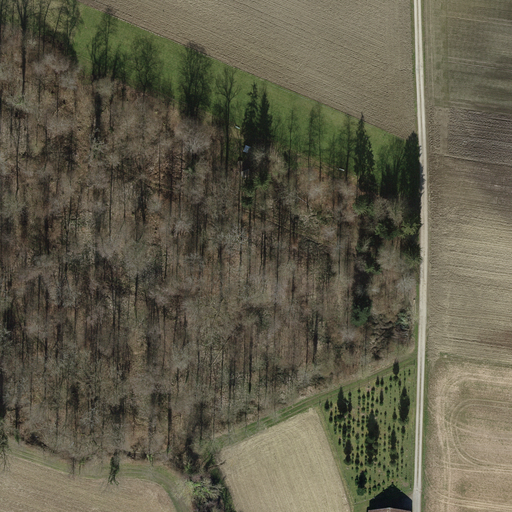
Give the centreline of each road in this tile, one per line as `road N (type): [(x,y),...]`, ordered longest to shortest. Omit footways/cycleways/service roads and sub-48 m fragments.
road 1 (track): [(418,0),(423,511)]
road 2 (track): [(186,511),(157,471),(82,471),(0,444)]
